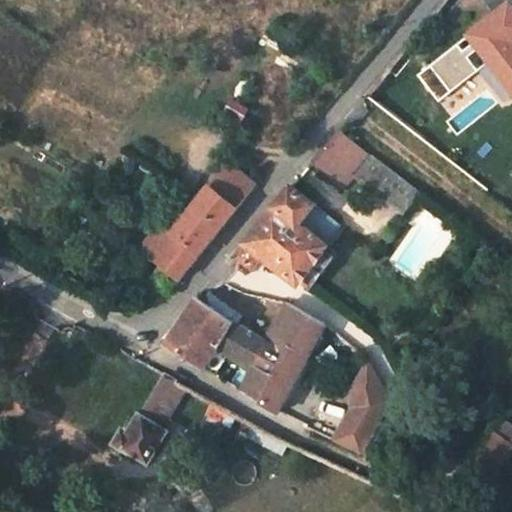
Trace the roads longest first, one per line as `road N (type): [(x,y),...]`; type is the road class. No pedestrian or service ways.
road 1 (residential): [(0,266),(139,341),(426,0)]
road 2 (track): [(139,341),(314,441)]
